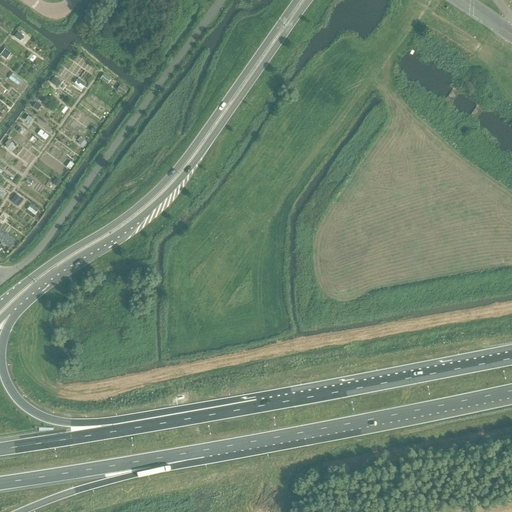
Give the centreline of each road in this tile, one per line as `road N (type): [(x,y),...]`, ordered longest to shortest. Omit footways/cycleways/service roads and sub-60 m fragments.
road 1 (secondary): [(11,309),(127,232),(170,190),(308,0)]
road 2 (secondary): [(295,0),(158,189),(0,304)]
road 3 (unclassified): [(7,274),(31,257),(221,0)]
road 4 (trunk): [(259,406),(105,422),(45,419),(24,408),(2,373),(11,309)]
road 5 (trunk): [(205,451),(511,390)]
road 6 (trunk): [(259,406),(0,451)]
road 7 (trunk): [(511,358),(259,406)]
road 8 (trunk): [(0,481),(205,451)]
road 9 (trunk): [(24,511),(205,451)]
